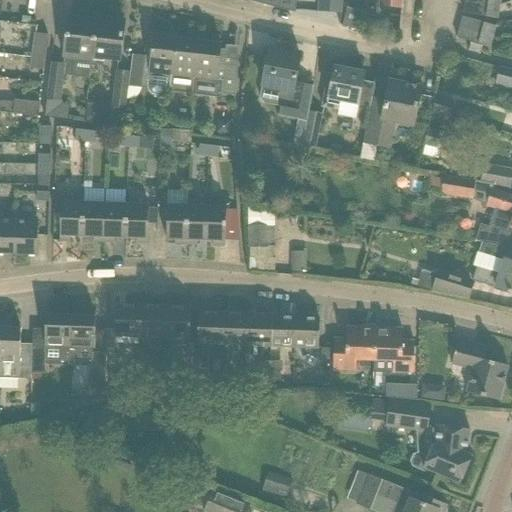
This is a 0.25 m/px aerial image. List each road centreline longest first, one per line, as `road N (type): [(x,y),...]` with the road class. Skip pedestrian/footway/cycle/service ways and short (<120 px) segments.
road 1 (residential): [(0,287),(85,277),(244,281),(442,307),(511,327)]
road 2 (residential): [(436,0),(420,56),(187,0)]
